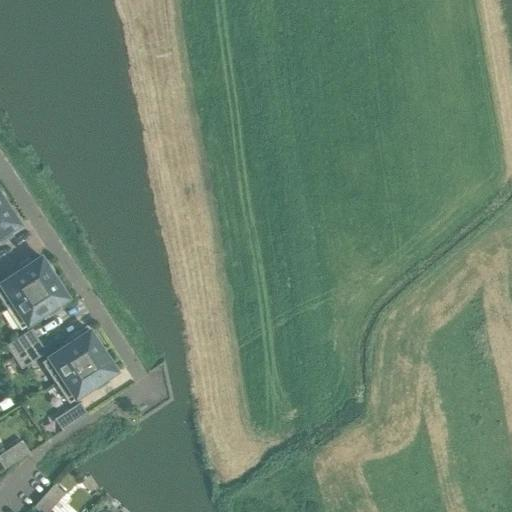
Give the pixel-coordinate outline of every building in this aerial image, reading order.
[(11,231),(20,225),(7,204),(0,208),(0,243),(13,235),(11,231)] [(0,298),(7,309),(55,277),(54,275),(55,274),(50,266),(48,267),(41,257),(32,263),(29,259),(15,268),(18,272),(0,283),(0,298)] [(59,304),(69,298),(55,277),(7,309),(21,330),(45,313),(48,318),(62,308),(59,304)] [(14,357),(39,341),(31,329),(6,345),(14,357)] [(55,382),(103,351),(90,330),(80,336),(78,332),(64,341),(66,346),(42,362),(55,382)] [(21,369),(46,352),(39,341),(14,357),(21,369)] [(108,378),(117,371),(103,351),(55,382),(69,403),(94,387),(96,391),(110,382),(108,378)] [(62,431),(87,414),(80,402),(55,419),(62,431)] [(0,454),(0,462),(4,469),(30,452),(22,441),(0,454)] [(39,511),(48,511),(64,494),(54,484),(34,507),(39,511)]
